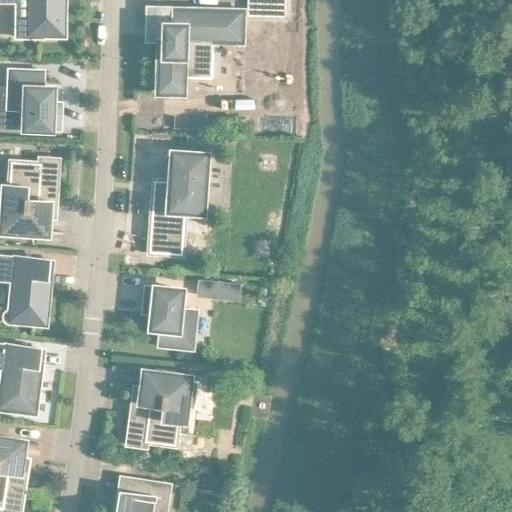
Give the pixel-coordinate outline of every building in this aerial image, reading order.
[(68,10),(68,0),(0,0),(0,4),(36,5),(36,29),(24,29),(24,47),(36,47),(48,48),(48,47),(51,47),(51,44),(71,45),(72,10),(68,10)] [(186,101),(190,101),(190,87),(219,88),(220,49),(248,50),(249,22),(198,21),(198,17),(171,16),(170,36),(172,36),(172,48),(167,48),(166,101),(169,101),(172,103),(176,103),(180,104),(183,103),(186,101)] [(50,98),(51,81),(6,79),(4,136),(68,139),(68,124),(59,123),(60,99),(50,98)] [(177,179),(179,180),(178,191),(166,190),(165,206),(161,206),(157,262),(190,264),(193,220),(210,222),(214,164),(179,162),(178,162),(176,163),(174,164),(173,165),(172,166),(171,168),(171,169),(171,170),(171,171),(171,172),(171,174),(172,176),(173,176),(174,177),(175,178),(177,179)] [(16,209),(11,209),(9,240),(54,243),(57,209),(61,209),(62,195),(65,195),(66,169),(48,168),(47,173),(19,171),(16,209)] [(56,300),(53,299),(55,270),(0,264),(0,289),(21,291),(18,319),(15,320),(12,322),(11,326),(12,329),(14,332),(17,333),(33,334),(33,332),(53,334),(56,300)] [(206,289),(205,306),(222,307),(223,290),(206,289)] [(167,354),(200,358),(204,320),(187,318),(189,300),(153,296),(152,311),(161,312),(159,337),(168,338),(167,354)] [(47,388),(43,387),(47,358),(0,352),(0,377),(12,379),(8,407),(4,407),(2,409),(1,412),(1,416),(3,419),(7,420),(22,422),(22,419),(42,422),(47,388)] [(197,387),(152,381),(148,415),(143,414),(141,428),(139,428),(135,454),(154,456),(155,452),(183,455),(188,417),(202,419),(206,391),(196,389),(197,387)] [(26,485),(31,453),(31,451),(0,446),(0,511),(29,511),(31,500),(29,500),(31,486),(26,485)] [(205,484),(203,498),(231,502),(233,488),(205,484)] [(174,511),(177,494),(137,488),(135,502),(128,501),(126,511),(174,511)]
